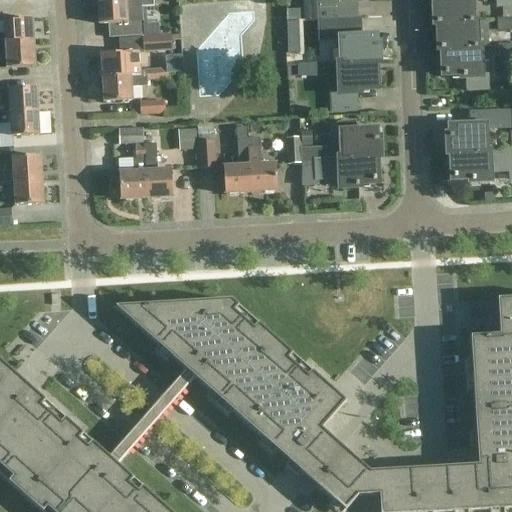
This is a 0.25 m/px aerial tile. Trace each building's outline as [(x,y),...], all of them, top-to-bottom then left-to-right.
[(119,41),(141,39),(144,39),(143,23),(128,24),(127,11),(154,9),(153,0),(119,0),(99,1),(100,26),(112,25),(113,41),(119,41)] [(307,0),(309,21),(323,20),(355,18),(354,0),(307,0)] [(473,22),(472,0),(438,0),(439,6),(436,6),(437,25),(440,25),(440,24),(473,23),(473,22)] [(358,18),(355,18),(323,20),(324,41),(341,40),(342,65),(342,66),(376,64),(376,65),(378,65),(377,45),(374,46),(374,37),(359,38),(358,18)] [(0,45),(34,44),(33,19),(5,21),(6,33),(0,33),(0,45)] [(511,30),(511,20),(499,21),(500,31),(511,30)] [(476,22),(473,22),(473,23),(440,24),(440,25),(441,51),(444,51),(444,50),(478,49),(478,48),(476,22)] [(170,38),(144,39),(141,39),(142,53),(142,54),(171,52),(170,38)] [(0,53),(7,53),(8,70),(36,68),(34,44),(0,45),(0,53)] [(511,56),(511,46),(501,47),(501,57),(511,56)] [(480,48),(478,48),(478,49),(444,50),(444,51),(444,58),(445,58),(446,76),(464,75),(464,79),(467,78),(468,92),(488,91),(488,76),(482,77),(480,48)] [(102,56),(104,80),(145,77),(144,74),(140,75),(139,53),(102,56)] [(289,77),(298,76),(299,76),(298,56),(288,57),(289,77)] [(339,65),(341,95),(333,95),(333,113),(356,112),(356,95),(359,95),(359,91),(376,90),(375,70),(376,70),(376,65),(376,64),(342,66),(342,65),(339,65)] [(315,66),(299,66),(300,76),(315,76),(315,66)] [(169,68),(156,69),(157,79),(169,78),(169,68)] [(144,70),(144,74),(145,77),(104,80),(105,104),(133,102),(132,86),(148,85),(147,80),(157,79),(156,69),(144,70)] [(133,99),(146,98),(145,86),(132,86),(133,99)] [(0,114),(38,112),(37,88),(9,90),(10,102),(0,102),(0,114)] [(141,104),(142,116),(166,115),(165,103),(141,104)] [(0,123),(11,123),(12,138),(40,137),(38,112),(0,114),(0,123)] [(450,154),(453,154),(453,153),(486,152),(485,127),(489,127),(489,128),(510,128),(510,112),(472,113),(472,126),(453,127),(453,136),(450,136),(450,154)] [(248,124),(248,127),(252,194),(278,192),(277,164),(262,165),(260,129),(264,123),(248,124)] [(377,158),(379,158),(378,139),(375,139),(375,131),(355,132),(354,123),(338,123),(339,134),(343,134),(344,158),(344,159),(377,158)] [(239,128),(241,166),(224,167),(226,195),(252,194),(248,127),(239,128)] [(197,150),(197,141),(196,129),(178,130),(180,151),(197,150)] [(122,201),(148,200),(145,146),(144,130),(119,132),(120,146),(135,145),(136,159),(132,160),(133,173),(120,173),(122,201)] [(302,132),(303,149),(312,149),(311,131),(302,132)] [(0,149),(12,149),(11,136),(0,137),(0,149)] [(287,139),(288,165),(303,164),(301,138),(287,139)] [(215,140),(197,141),(197,150),(198,150),(199,169),(217,167),(215,140)] [(157,145),(145,146),(148,200),(174,199),(172,171),(158,172),(157,145)] [(0,162),(13,161),(12,149),(0,149),(0,162)] [(303,161),(315,160),(326,159),(325,149),(303,150),(303,161)] [(489,151),(486,152),(453,153),(453,154),(453,160),(454,160),(455,179),(473,179),(473,182),(490,181),(490,172),(511,171),(511,180),(511,150),(489,152),(489,151)] [(15,182),(15,183),(43,181),(41,157),(13,159),(14,173),(0,173),(0,188),(3,189),(2,183),(15,182)] [(377,165),(377,158),(344,159),(344,158),(326,159),(315,160),(316,175),(317,175),(341,174),(342,189),(360,188),(360,184),(377,184),(377,165)] [(317,185),(317,175),(316,175),(315,160),(303,161),(305,185),(317,185)] [(43,181),(15,183),(16,207),(44,205),(43,181)] [(343,212),(360,211),(359,200),(342,201),(343,212)] [(0,226),(10,226),(9,211),(0,211),(0,226)] [(307,479),(316,486),(345,511),(358,498),(380,497),(380,511),(506,511),(511,510),(511,300),(498,301),(500,328),(500,337),(471,339),(473,361),(468,362),(469,390),(476,390),(478,434),(471,434),(471,435),(471,439),(472,450),(478,449),(486,449),(487,467),(371,474),(346,452),(337,444),(322,431),(291,464),(286,469),(297,477),(300,473),(307,479)] [(187,372),(195,380),(210,393),(206,398),(228,418),(232,413),(265,441),(260,447),(272,457),(277,452),(279,450),(291,460),(291,463),(291,464),(322,431),(333,419),(317,404),(330,389),(302,364),(297,369),(288,361),(293,356),(259,326),(254,331),(235,313),(239,308),(232,302),(130,308),(131,323),(186,371),(187,372)] [(134,481),(117,466),(108,458),(93,444),(88,449),(79,441),(84,436),(28,387),(14,402),(0,390),(14,375),(0,362),(0,467),(13,479),(9,484),(39,510),(40,511),(45,511),(48,509),(50,511),(169,511),(143,489),(138,494),(130,486),(134,481)]
